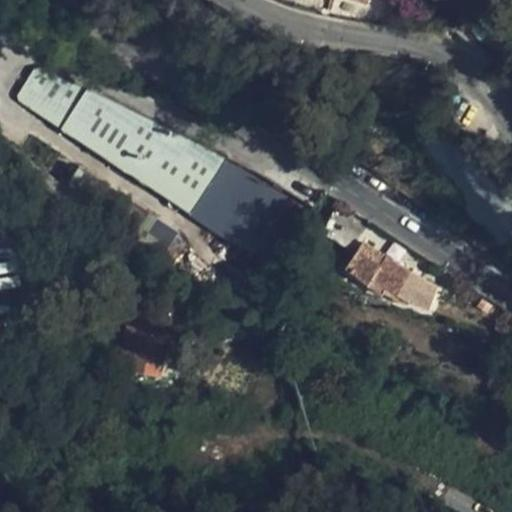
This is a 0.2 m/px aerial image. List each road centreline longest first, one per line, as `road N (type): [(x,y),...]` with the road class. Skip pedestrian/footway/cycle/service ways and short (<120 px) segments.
road 1 (tertiary): [(511,300),(208,105),(82,0)]
road 2 (tertiary): [(227,0),(273,18),(432,50),(466,70),(511,126)]
